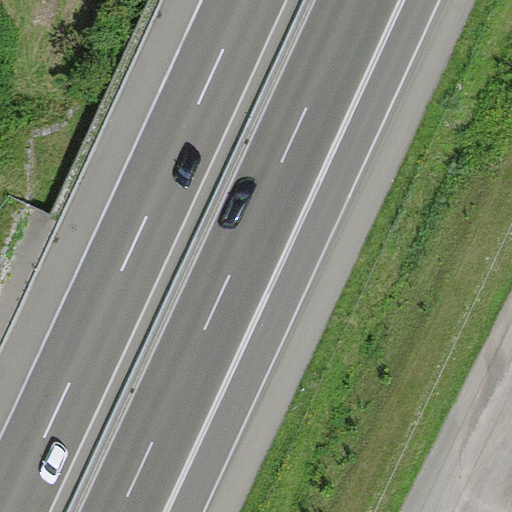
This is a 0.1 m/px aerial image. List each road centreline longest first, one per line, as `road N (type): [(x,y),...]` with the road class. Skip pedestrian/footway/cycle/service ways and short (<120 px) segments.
road 1 (motorway): [(119,511),(356,0)]
road 2 (motorway): [(246,0),(10,511)]
road 3 (track): [(442,511),(511,384)]
